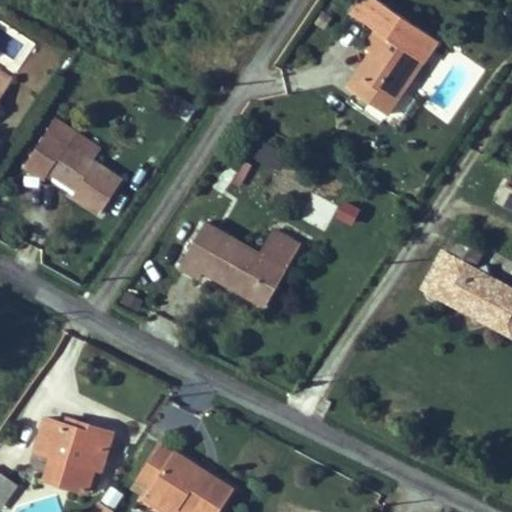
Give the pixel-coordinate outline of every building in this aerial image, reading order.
[(426,54),(355,5),(340,27),(365,43),(352,62),(357,66),(365,71),(349,94),(366,105),(357,118),(374,130),(426,54)] [(349,94),(365,71),(357,66),(333,101),(357,118),(366,105),(349,94)] [(29,147),(77,177),(85,165),(37,134),(29,147)] [(282,165),(289,149),(261,138),(255,153),(282,165)] [(7,181),(28,195),(33,188),(59,205),(55,212),(84,231),(107,196),(77,177),(29,147),(7,181)] [(490,200),(511,210),(511,180),(503,176),(490,200)] [(300,216),(322,228),(335,205),(313,193),(300,216)] [(181,294),(186,287),(247,326),(270,288),(243,272),(187,239),(161,282),(181,294)] [(243,272),(270,288),(282,265),(256,249),(243,272)] [(455,284),(422,267),(403,302),(451,326),(454,339),(468,334),(488,345),(499,341),(510,321),(507,312),(476,296),(466,281),(455,284)] [(60,436),(33,427),(22,460),(88,480),(100,443),(62,430),(60,436)] [(128,501),(145,511),(146,511),(155,498),(166,504),(162,511),(163,511),(203,511),(216,493),(143,447),(120,482),(134,491),(128,501)] [(114,507),(123,490),(110,483),(101,500),(114,507)] [(161,511),(162,511),(166,504),(155,498),(146,511),(161,511)]
